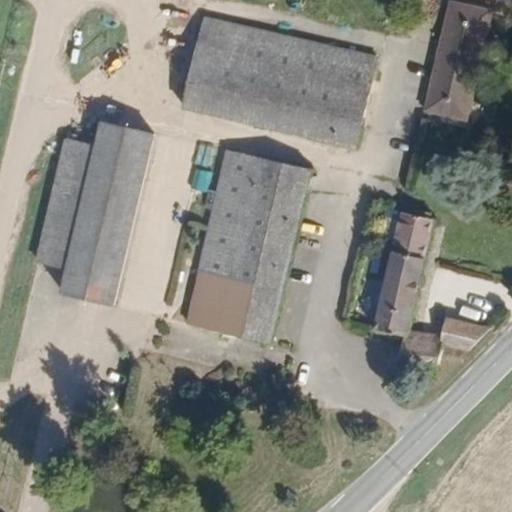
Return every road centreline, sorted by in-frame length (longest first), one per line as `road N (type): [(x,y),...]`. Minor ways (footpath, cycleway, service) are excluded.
road 1 (primary): [(356,503),(511,349)]
road 2 (track): [(410,511),(511,405)]
